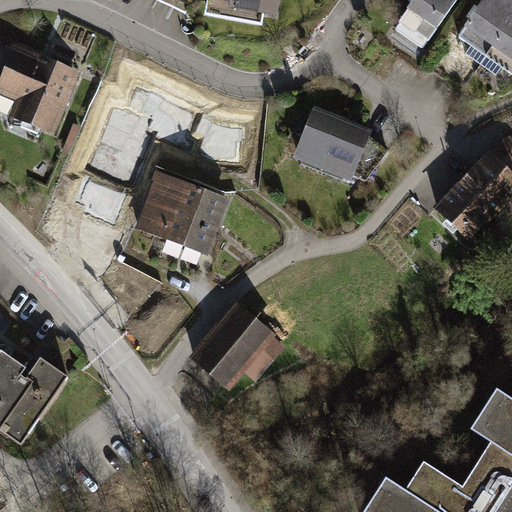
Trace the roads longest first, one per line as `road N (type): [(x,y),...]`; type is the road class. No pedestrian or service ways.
road 1 (residential): [(144,391),(233,292),(295,254),(366,233),(444,144)]
road 2 (residential): [(323,53),(262,88),(236,85),(66,2),(43,0)]
road 3 (residential): [(144,391),(0,227)]
road 4 (residential): [(323,53),(444,144)]
road 5 (residential): [(221,511),(144,391)]
road 6 (residential): [(36,476),(144,391)]
